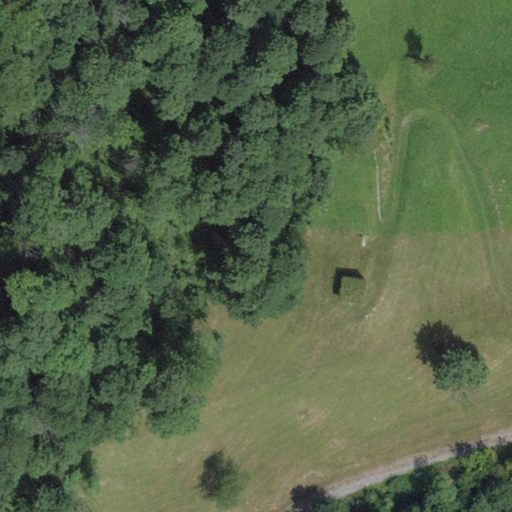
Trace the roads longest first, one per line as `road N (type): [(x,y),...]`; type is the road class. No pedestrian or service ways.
road 1 (track): [(511,301),(496,281),(454,138),(425,109),(412,110),(401,129),(388,222)]
road 2 (track): [(511,435),(395,463),(295,511)]
